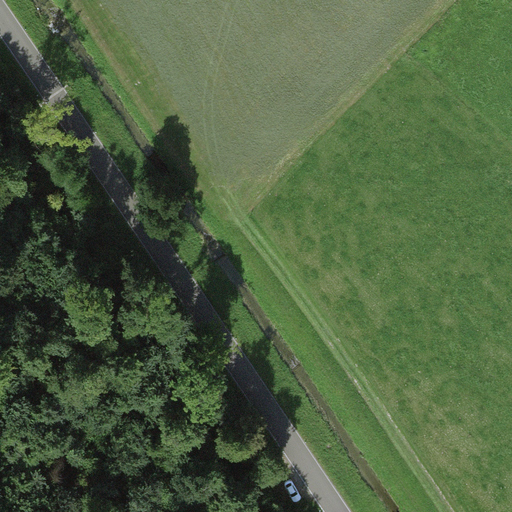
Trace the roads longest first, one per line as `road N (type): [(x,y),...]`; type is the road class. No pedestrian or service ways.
road 1 (unclassified): [(0,12),(335,511)]
road 2 (track): [(235,205),(447,511)]
